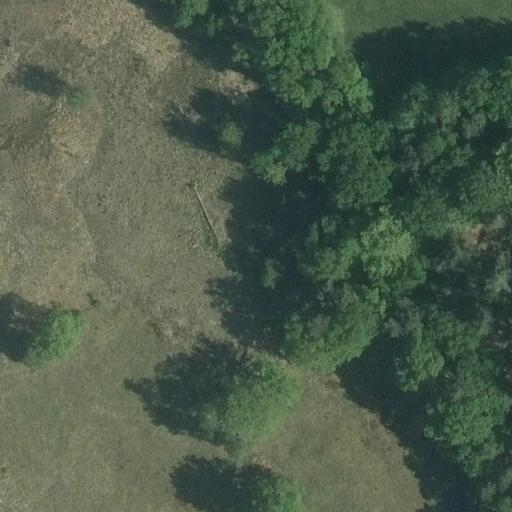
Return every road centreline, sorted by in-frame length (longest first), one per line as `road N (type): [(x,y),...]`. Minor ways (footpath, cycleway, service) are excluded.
road 1 (track): [(380,253),(226,0)]
road 2 (track): [(511,439),(380,253)]
road 3 (track): [(380,253),(511,187)]
